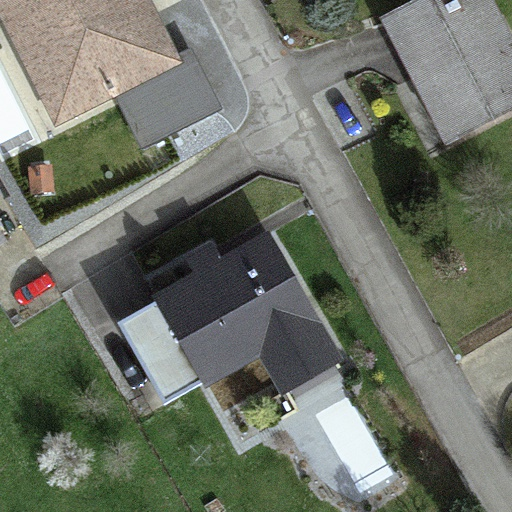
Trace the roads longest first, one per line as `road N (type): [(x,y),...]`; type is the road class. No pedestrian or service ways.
road 1 (residential): [(511,462),(271,92),(224,0)]
road 2 (unknown): [(271,92),(38,290)]
